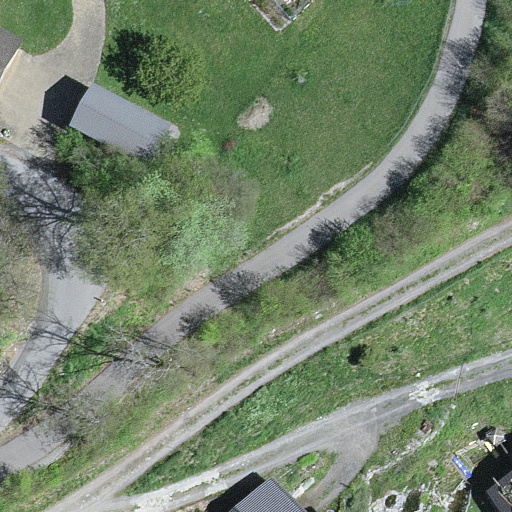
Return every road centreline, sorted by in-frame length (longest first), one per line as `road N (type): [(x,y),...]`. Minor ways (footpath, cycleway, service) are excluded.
road 1 (track): [(511,238),(285,360),(84,511)]
road 2 (residential): [(0,407),(30,374),(72,300),(75,265),(44,196),(0,162)]
